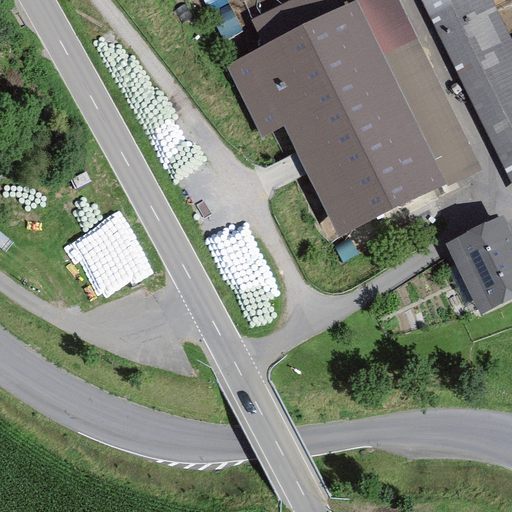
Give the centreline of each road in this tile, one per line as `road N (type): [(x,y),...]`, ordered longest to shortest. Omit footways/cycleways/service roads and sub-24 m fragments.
road 1 (tertiary): [(309,511),(27,0)]
road 2 (unclassified): [(511,444),(475,427),(338,442),(133,434),(69,409),(0,356)]
